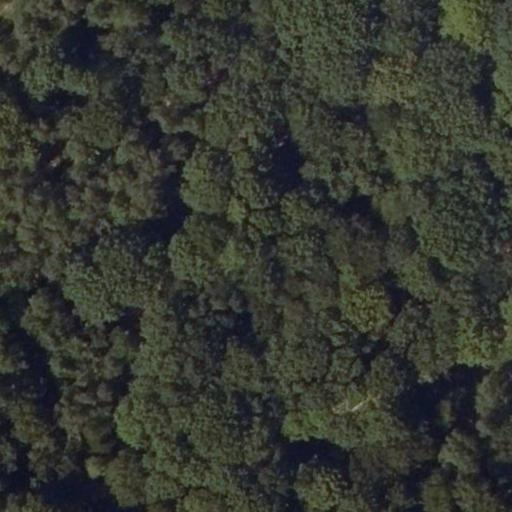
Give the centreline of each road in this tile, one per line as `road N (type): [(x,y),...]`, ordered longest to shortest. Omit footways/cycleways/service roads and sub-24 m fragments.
road 1 (track): [(269,0),(120,511)]
road 2 (track): [(511,350),(144,511)]
road 3 (track): [(0,287),(110,511)]
